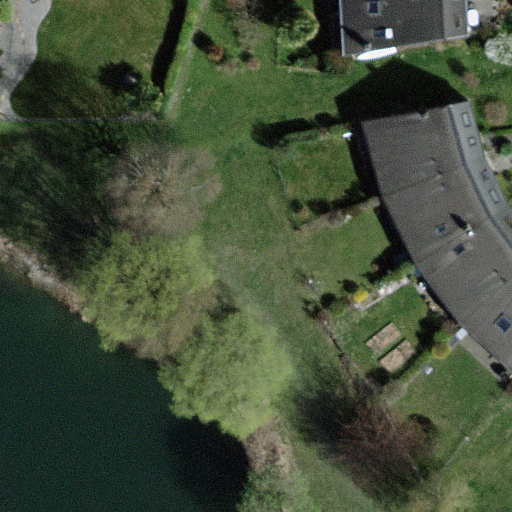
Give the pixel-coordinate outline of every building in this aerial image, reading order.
[(344,0),(347,48),(465,33),(461,0),(344,0)] [(369,126),(387,198),(483,160),(470,108),(369,126)] [(387,198),(418,262),(502,204),(483,160),(387,198)] [(418,262),(460,318),(511,269),(511,216),(502,204),(418,262)] [(511,370),(511,269),(460,318),(511,370)]
